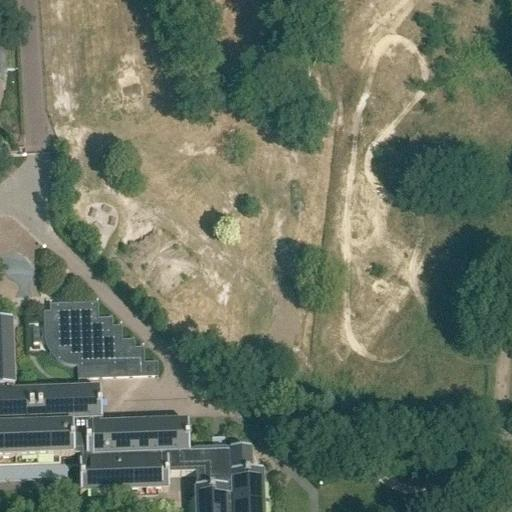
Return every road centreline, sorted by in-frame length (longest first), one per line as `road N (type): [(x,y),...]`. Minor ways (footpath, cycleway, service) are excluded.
road 1 (residential): [(511,504),(500,404),(511,321)]
road 2 (residential): [(36,134),(28,0)]
